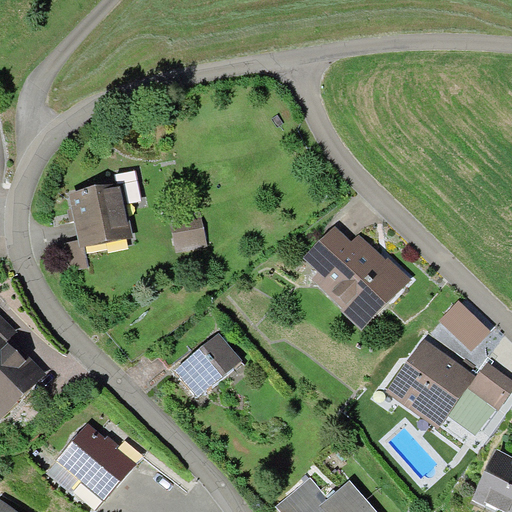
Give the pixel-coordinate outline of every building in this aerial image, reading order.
[(116,191),(119,208),(135,205),(131,177),(114,179),(116,191)] [(68,199),(77,247),(124,239),(119,208),(116,191),(68,199)] [(196,218),(168,222),(172,251),(200,247),(196,218)] [(312,284),(361,327),(400,283),(351,240),(345,247),(333,237),(307,266),(319,276),(312,284)] [(446,319),(479,350),(497,330),(465,300),(446,319)] [(0,414),(36,374),(2,344),(11,335),(0,325),(0,414)] [(467,359),(475,350),(450,326),(441,335),(467,359)] [(215,339),(174,375),(196,400),(237,365),(215,339)] [(418,350),(387,397),(436,430),(467,383),(418,350)] [(511,385),(486,368),(468,393),(495,412),(511,387),(511,385)] [(468,405),(460,422),(477,430),(484,413),(468,405)] [(82,430),(47,477),(68,493),(78,481),(102,499),(127,465),(82,430)] [(511,511),(511,465),(493,457),(471,502),(492,511),(511,511)] [(366,511),(345,485),(324,502),(308,483),(276,510),(277,511),(366,511)]
